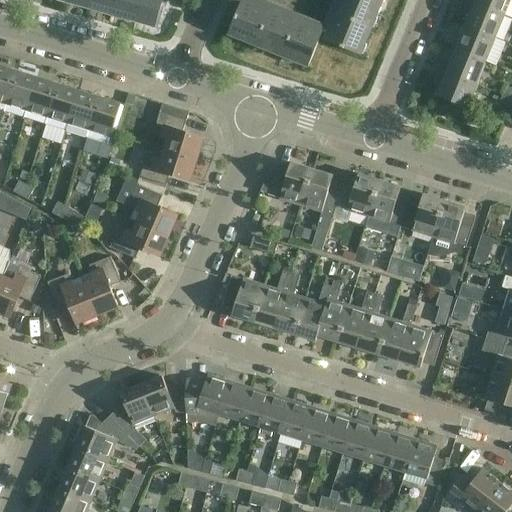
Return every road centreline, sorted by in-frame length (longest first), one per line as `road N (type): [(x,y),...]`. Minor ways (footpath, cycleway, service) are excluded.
road 1 (residential): [(511,435),(194,336),(170,316)]
road 2 (residential): [(258,102),(221,218),(170,316)]
road 3 (tertiary): [(176,77),(0,28)]
road 4 (residential): [(71,376),(53,398),(4,511)]
road 5 (residential): [(373,139),(428,0)]
road 6 (tertiary): [(511,180),(373,139)]
road 7 (tertiary): [(373,139),(258,102)]
